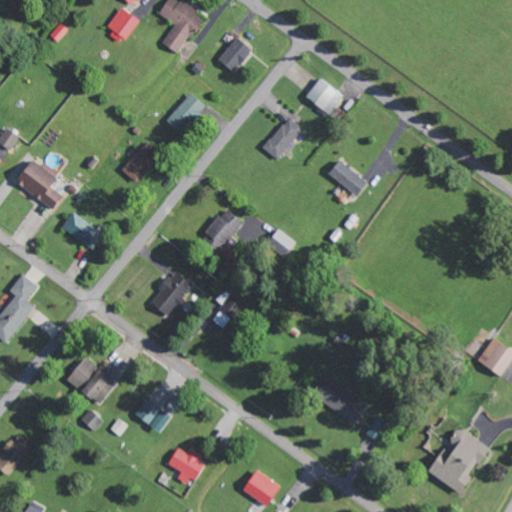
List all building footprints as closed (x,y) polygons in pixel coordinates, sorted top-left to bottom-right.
[(203,16),(179,0),(166,0),(158,14),(175,25),(162,44),(179,54),(203,16)] [(140,19),(120,7),(108,28),(127,40),(140,19)] [(251,49),(236,38),(219,61),(234,72),(251,49)] [(343,96),(320,78),(305,96),(329,114),(343,96)] [(206,106),(191,93),(166,120),(180,133),(206,106)] [(276,159),(303,130),(290,118),(263,147),(276,159)] [(19,135),(7,129),(0,140),(0,143),(10,150),(19,135)] [(135,182),(161,154),(147,141),(121,169),(135,182)] [(15,181),(53,210),(63,196),(50,186),(60,174),(44,162),(41,166),(32,159),(15,181)] [(368,183),(340,160),(329,173),(357,196),(368,183)] [(244,222),(226,208),(200,239),(217,253),(244,222)] [(104,232),(72,213),(62,229),(94,248),(104,232)] [(193,286),(175,271),(150,303),(167,317),(193,286)] [(0,315),(0,338),(6,343),(35,306),(26,300),(37,285),(23,274),(9,291),(15,296),(0,315)] [(244,304),(233,294),(213,319),(225,328),(244,304)] [(478,363),(503,376),(511,358),(511,350),(491,339),(478,363)] [(89,381),(81,390),(99,404),(115,384),(107,377),(110,374),(86,355),(75,370),(89,381)] [(356,422),(366,403),(326,380),(316,399),(356,422)] [(135,417),(160,431),(170,414),(145,400),(135,417)] [(103,420),(90,410),(81,421),(95,431),(103,420)] [(381,442),(390,424),(376,417),(367,435),(381,442)] [(428,471),(459,493),(490,448),(460,428),(452,440),(457,443),(450,452),(444,448),(428,471)] [(6,452),(0,457),(0,469),(8,476),(35,447),(19,433),(4,450),(6,452)] [(203,464),(198,461),(201,455),(190,449),(188,454),(177,448),(168,465),(182,472),(178,479),(192,486),(203,464)] [(268,506),(281,486),(255,470),(242,491),(268,506)]
